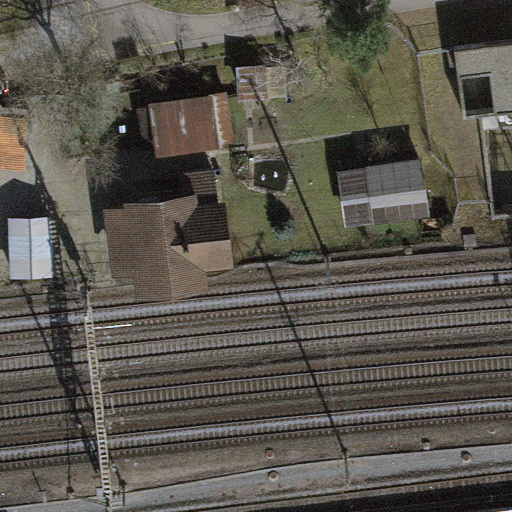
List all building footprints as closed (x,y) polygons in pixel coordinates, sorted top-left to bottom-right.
[(511,38),(455,46),(459,74),(490,71),(495,112),(511,109),(511,38)] [(214,138),(208,98),(156,105),(161,146),(214,138)] [(420,158),(341,169),(349,224),(428,213),(420,158)] [(130,207),(114,209),(119,265),(146,263),(149,282),(197,275),(195,255),(225,249),(213,170),(183,174),(184,198),(140,203),(130,207)] [(49,215),(13,216),(14,271),(50,270),(49,215)]
